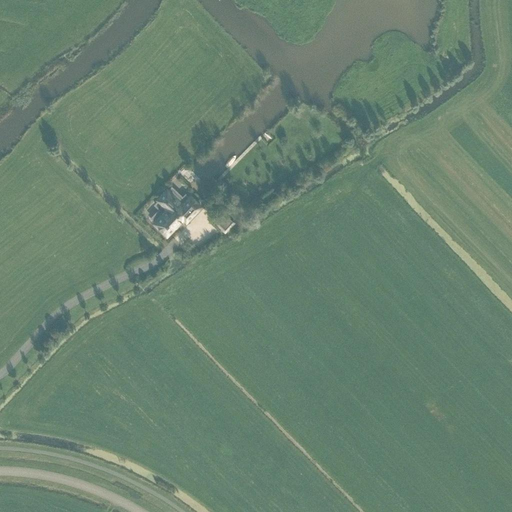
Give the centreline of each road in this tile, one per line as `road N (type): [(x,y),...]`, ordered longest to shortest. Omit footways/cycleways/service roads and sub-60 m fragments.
road 1 (track): [(511,288),(392,163),(401,139),(486,75),(486,0)]
road 2 (tertiary): [(137,511),(63,480),(0,472)]
